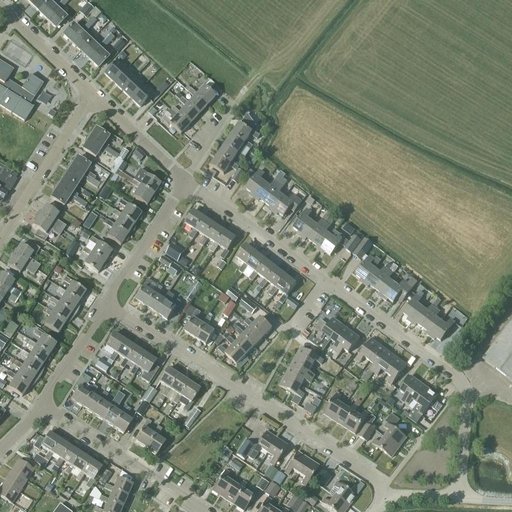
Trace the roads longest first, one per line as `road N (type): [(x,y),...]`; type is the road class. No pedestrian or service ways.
road 1 (residential): [(458,498),(461,382),(184,181)]
road 2 (residential): [(388,501),(374,479),(106,304)]
road 3 (residential): [(204,511),(41,405)]
road 4 (residential): [(106,304),(184,181)]
road 5 (residential): [(13,217),(94,97)]
road 6 (residential): [(94,97),(0,6)]
road 7 (residential): [(184,181),(94,97)]
road 8 (residential): [(41,405),(106,304)]
